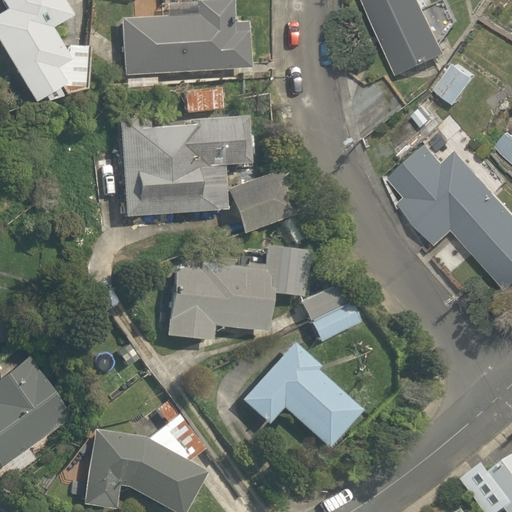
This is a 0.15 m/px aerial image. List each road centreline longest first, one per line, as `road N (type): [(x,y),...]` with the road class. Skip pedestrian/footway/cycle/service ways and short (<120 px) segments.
road 1 (residential): [(503,392),(368,228),(335,160),(313,80),(311,0)]
road 2 (residential): [(344,511),(411,469),(503,392)]
